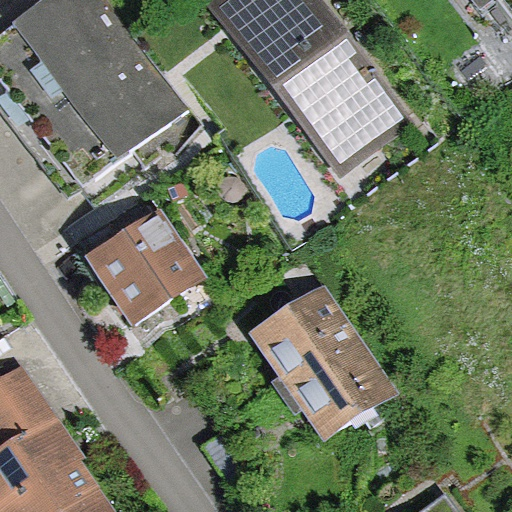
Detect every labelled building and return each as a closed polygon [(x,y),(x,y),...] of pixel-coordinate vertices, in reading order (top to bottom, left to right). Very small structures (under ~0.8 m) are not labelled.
[(0,113),(67,201),(194,104),(113,0),(58,0),(0,44),(0,113)] [(346,176),(412,126),(314,0),(232,0),(218,11),(346,176)] [(511,0),(492,0),(511,24),(511,0)] [(137,330),(208,281),(163,217),(92,266),(137,330)] [(328,442),(397,393),(322,289),(253,338),(328,442)] [(0,511),(127,511),(29,368),(0,387),(0,429),(13,448),(0,457),(0,511)] [(468,511),(455,494),(431,511),(468,511)]
